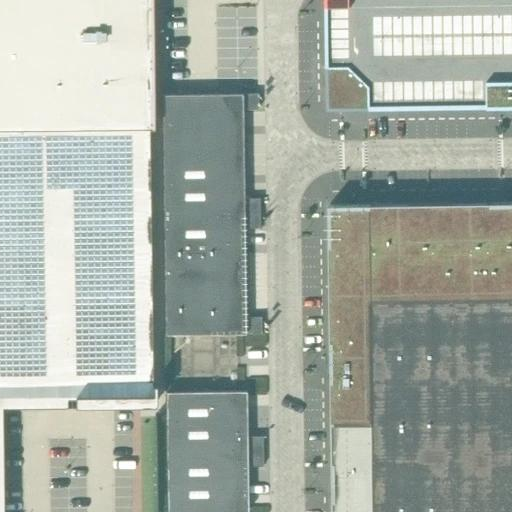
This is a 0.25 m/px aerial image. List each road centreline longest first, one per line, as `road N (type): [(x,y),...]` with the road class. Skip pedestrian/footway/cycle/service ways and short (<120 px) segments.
road 1 (unclassified): [(291,511),(287,155)]
road 2 (unclassified): [(287,155),(511,153)]
road 3 (unclassified): [(287,155),(286,0)]
